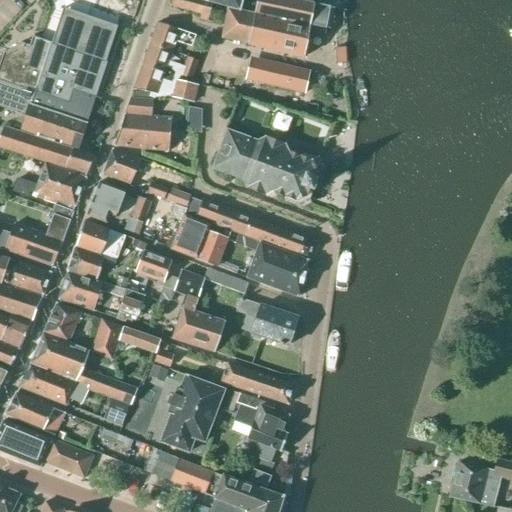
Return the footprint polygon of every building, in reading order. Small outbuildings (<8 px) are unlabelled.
[(204,2),(198,0),(172,0),(170,7),(200,15),(204,2)] [(198,0),(204,2),(239,11),(242,0),(198,0)] [(333,8),(314,5),(289,0),(256,0),(254,15),(227,10),(222,38),(254,46),(253,47),(293,56),(293,54),(304,57),(310,26),(329,29),(333,8)] [(117,26),(64,8),(54,37),(32,48),(20,44),(3,55),(0,64),(0,107),(17,113),(16,115),(17,116),(19,111),(27,114),(26,116),(22,118),(21,121),(23,125),(21,131),(38,136),(38,134),(61,141),(60,143),(78,149),(86,124),(86,125),(107,64),(105,63),(113,39),(117,26)] [(189,35),(157,23),(150,45),(171,52),(175,41),(185,45),(189,35)] [(167,64),(171,52),(150,45),(142,65),(177,76),(180,68),(167,64)] [(191,80),(198,62),(188,58),(181,77),(191,80)] [(176,80),(177,76),(142,65),(133,90),(150,94),(148,98),(154,100),(155,98),(173,98),(175,88),(173,87),(176,80)] [(309,72),(286,67),(281,89),(304,94),(309,72)] [(290,108),(309,113),(313,97),(294,92),(290,108)] [(139,148),(168,152),(171,119),(151,117),(152,101),(130,99),(125,115),(124,115),(114,147),(139,148)] [(265,127),(281,133),(286,117),(270,112),(265,127)] [(0,149),(45,165),(64,172),(73,150),(3,128),(0,136),(0,149)] [(309,190),(313,192),(317,180),(313,179),(316,172),(312,161),(289,153),(285,146),(285,145),(264,138),(264,139),(257,142),(256,141),(257,137),(245,133),(244,137),(227,130),(212,169),(243,181),(245,188),(245,189),(265,197),(266,196),(272,193),(296,202),(306,197),(309,190)] [(102,176),(129,186),(140,160),(112,150),(102,176)] [(30,192),(57,201),(55,206),(72,213),(85,179),(64,172),(45,165),(37,187),(18,180),(13,192),(28,197),(30,192)] [(109,214),(115,217),(125,192),(99,182),(86,216),(106,223),(109,214)] [(148,195),(164,201),(168,190),(152,184),(148,195)] [(166,201),(183,207),(187,196),(170,190),(166,201)] [(139,198),(131,219),(142,223),(150,202),(139,198)] [(185,214),(212,225),(246,237),(252,219),(211,204),(207,212),(199,210),(201,204),(190,199),(186,210),(185,214)] [(172,213),(176,219),(181,222),(171,250),(190,257),(190,256),(198,259),(208,232),(210,233),(212,225),(185,214),(186,210),(175,205),(172,213)] [(55,206),(51,217),(53,217),(54,216),(69,222),(72,213),(55,206)] [(69,222),(54,216),(53,217),(47,236),(13,225),(10,235),(0,231),(0,250),(5,252),(5,251),(52,268),(69,222)] [(125,230),(139,236),(143,225),(129,219),(125,230)] [(307,261),(314,242),(252,219),(246,237),(307,261)] [(115,264),(125,237),(84,221),(74,249),(99,258),(103,259),(115,264)] [(217,267),(227,239),(210,233),(208,232),(198,259),(198,260),(217,267)] [(298,298),(307,262),(260,244),(247,279),(298,298)] [(67,272),(96,280),(103,259),(99,258),(74,249),(67,272)] [(143,252),(136,274),(164,284),(166,277),(171,262),(143,252)] [(0,287),(35,300),(44,273),(19,264),(15,275),(5,272),(8,261),(0,258),(0,287)] [(198,301),(205,280),(181,271),(177,281),(166,277),(164,284),(158,301),(169,305),(173,293),(198,301)] [(100,291),(116,296),(119,288),(114,286),(67,272),(58,300),(80,307),(93,312),(100,291)] [(219,274),(215,285),(244,295),(248,284),(219,274)] [(114,285),(114,286),(119,288),(125,290),(128,280),(117,277),(114,285)] [(125,290),(119,288),(116,296),(123,299),(116,320),(124,323),(125,320),(132,322),(133,317),(137,318),(144,296),(125,290)] [(0,311),(28,323),(35,304),(0,291),(0,311)] [(193,312),(197,301),(187,297),(171,340),(213,354),(224,322),(193,312)] [(283,345),(288,346),(297,319),(285,315),(286,310),(274,306),(273,311),(261,307),(261,306),(240,299),(240,300),(237,299),(235,306),(238,307),(236,312),(256,319),(251,334),(279,343),(278,345),(282,346),(283,345)] [(56,305),(43,334),(68,343),(73,330),(80,313),(56,305)] [(0,341),(18,349),(28,324),(0,312),(0,341)] [(92,317),(90,323),(93,328),(98,330),(99,326),(101,321),(92,317)] [(111,361),(118,341),(122,328),(101,321),(99,326),(98,330),(89,353),(111,361)] [(155,354),(160,341),(122,328),(118,341),(155,354)] [(137,390),(82,370),(88,353),(43,335),(30,364),(88,386),(87,389),(111,398),(125,404),(129,405),(131,406),(137,390)] [(0,365),(9,370),(18,350),(0,342),(0,365)] [(158,350),(154,362),(168,367),(173,355),(158,350)] [(220,383),(288,406),(294,387),(226,363),(220,383)] [(19,388),(65,406),(75,383),(30,365),(19,388)] [(0,387),(9,370),(0,366),(0,387)] [(194,439),(204,443),(223,391),(185,377),(180,390),(177,389),(167,413),(171,415),(160,442),(188,453),(194,439)] [(152,392),(158,394),(161,383),(146,379),(138,405),(147,408),(152,392)] [(228,390),(220,409),(221,410),(231,414),(235,404),(239,394),(238,394),(228,390)] [(5,416),(54,436),(65,414),(52,409),(16,394),(5,416)] [(272,411),(274,406),(240,395),(237,405),(240,406),(234,422),(252,429),(248,439),(280,452),(287,435),(282,433),(288,416),(272,411)] [(111,398),(103,419),(121,426),(129,405),(125,404),(111,398)] [(3,421),(0,426),(0,451),(40,468),(50,440),(3,421)] [(132,440),(102,429),(99,438),(128,450),(132,440)] [(83,479),(92,457),(52,441),(43,462),(83,479)] [(140,446),(132,466),(146,472),(154,452),(140,446)] [(204,495),(212,473),(161,453),(152,475),(204,495)] [(449,498),(487,508),(493,509),(500,478),(511,481),(511,464),(497,460),(494,472),(458,462),(449,498)] [(249,481),(267,488),(271,477),(253,470),(249,481)] [(277,511),(282,498),(223,477),(209,511),(277,511)] [(0,511),(9,511),(16,494),(0,488),(0,511)] [(40,511),(60,511),(62,507),(45,501),(40,511)]
